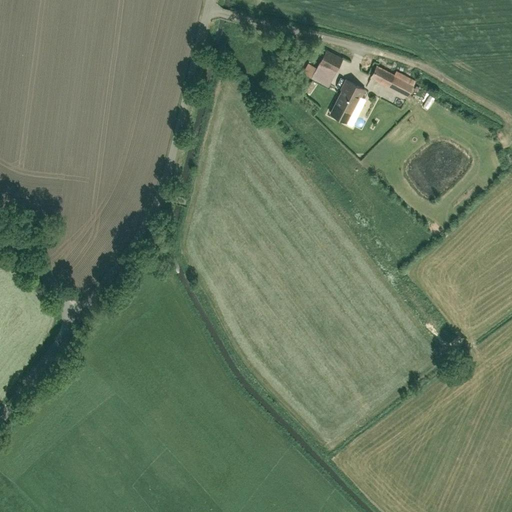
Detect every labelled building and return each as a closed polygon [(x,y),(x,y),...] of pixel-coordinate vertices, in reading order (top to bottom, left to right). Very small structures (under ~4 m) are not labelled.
[(347,57),(332,49),(326,60),(340,68),(347,57)] [(340,68),(326,60),(317,76),(332,84),(340,68)] [(395,67),(387,81),(411,95),(419,81),(415,78),(395,67)] [(368,86),(351,78),(334,113),(350,122),(368,86)] [(429,95),(425,105),(431,108),(435,97),(429,95)]
